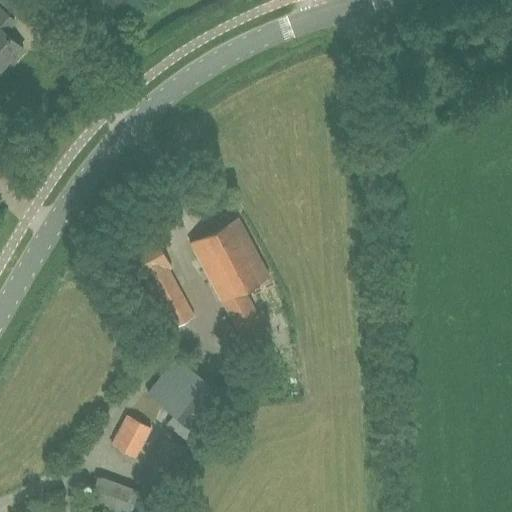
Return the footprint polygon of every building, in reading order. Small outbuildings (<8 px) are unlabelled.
[(0,0),(0,1),(24,23),(40,5),(34,0),(0,0)] [(12,61),(23,48),(4,32),(14,20),(0,7),(0,67),(9,58),(12,61)] [(244,289),(270,275),(239,216),(191,241),(238,332),(261,320),(244,289)] [(133,288),(139,285),(165,332),(194,316),(169,269),(172,267),(154,234),(115,254),(133,288)] [(211,404),(221,391),(175,355),(146,392),(173,414),(165,424),(193,446),(220,411),(211,404)] [(235,392),(251,365),(235,356),(220,380),(235,392)] [(135,458),(152,428),(126,414),(110,444),(135,458)] [(163,511),(188,448),(161,437),(132,511),(163,511)] [(97,511),(130,511),(139,490),(102,476),(97,476),(85,507),(97,511)]
